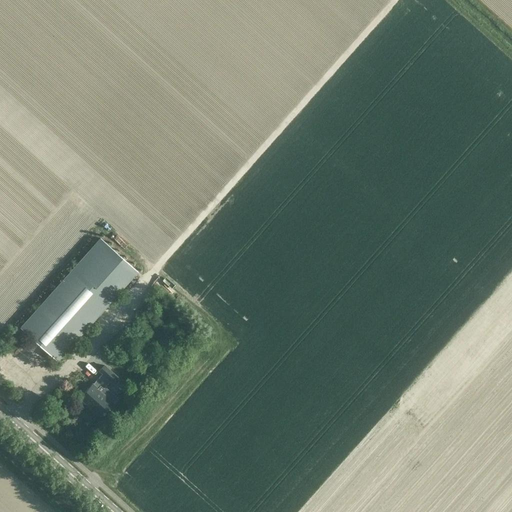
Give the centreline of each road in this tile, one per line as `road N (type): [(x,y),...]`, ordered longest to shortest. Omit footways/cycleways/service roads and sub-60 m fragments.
road 1 (track): [(394,0),(17,423)]
road 2 (unclassified): [(511,296),(312,511)]
road 3 (secondary): [(115,511),(0,408)]
